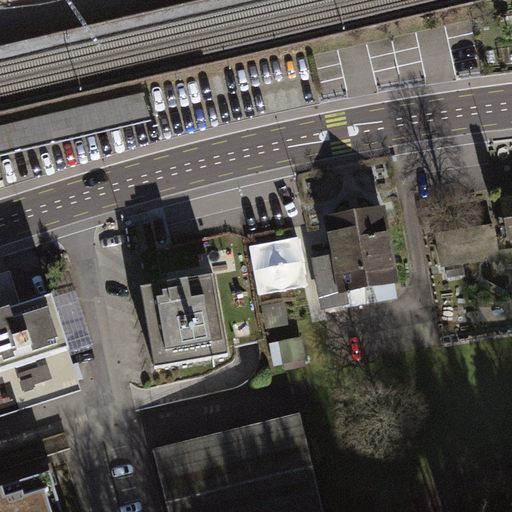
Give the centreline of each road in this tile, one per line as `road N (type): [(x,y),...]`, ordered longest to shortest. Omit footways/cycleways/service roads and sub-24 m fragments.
road 1 (primary): [(0,224),(257,151),(511,109)]
road 2 (unknown): [(112,409),(210,387),(245,362),(213,204)]
